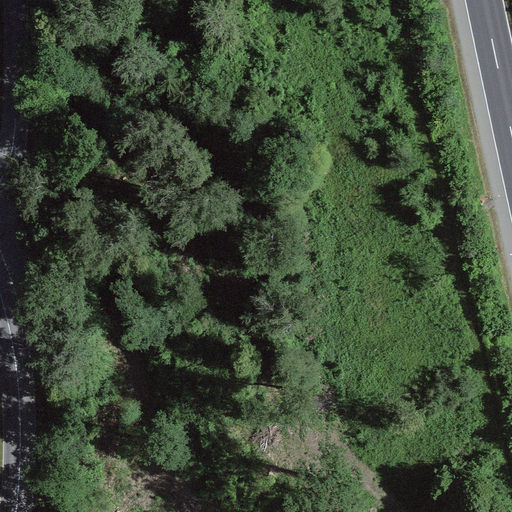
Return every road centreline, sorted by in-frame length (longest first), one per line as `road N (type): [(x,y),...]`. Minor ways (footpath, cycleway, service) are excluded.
road 1 (secondary): [(0,320),(11,377),(11,511)]
road 2 (tertiary): [(0,176),(17,91),(16,0)]
road 3 (motorway): [(483,0),(511,135)]
